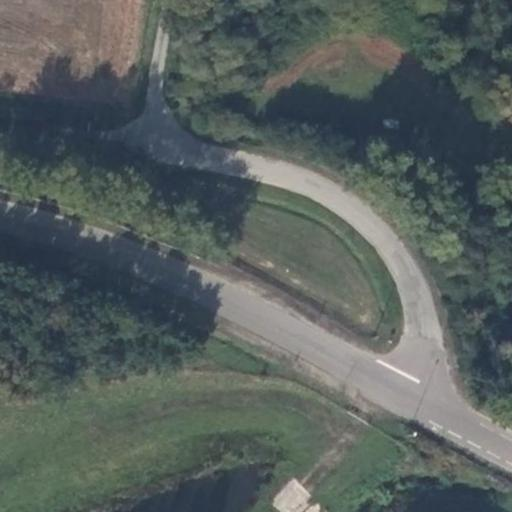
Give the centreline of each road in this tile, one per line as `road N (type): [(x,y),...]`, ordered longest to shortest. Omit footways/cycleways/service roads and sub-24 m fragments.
road 1 (tertiary): [(0,215),(165,274),(396,390)]
road 2 (tertiary): [(511,450),(396,390)]
